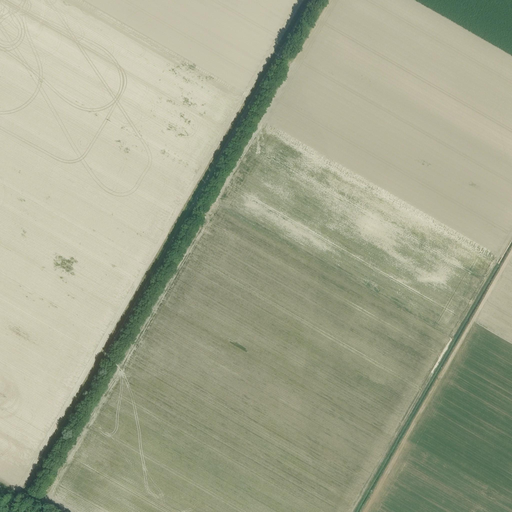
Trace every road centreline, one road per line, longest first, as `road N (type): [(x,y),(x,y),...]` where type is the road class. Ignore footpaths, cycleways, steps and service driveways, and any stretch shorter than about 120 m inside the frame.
road 1 (track): [(310,0),(108,352),(118,366)]
road 2 (track): [(511,252),(363,511)]
road 3 (track): [(106,356),(26,495)]
